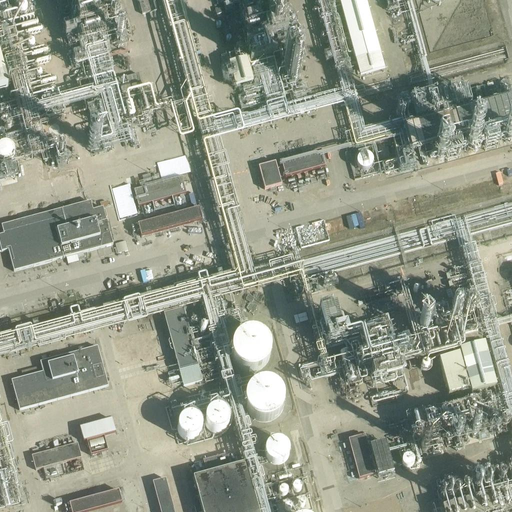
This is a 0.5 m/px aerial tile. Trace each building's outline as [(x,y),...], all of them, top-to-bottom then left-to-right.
[(337,0),(359,79),(384,72),(364,0),(337,0)] [(263,58),(279,56),(274,24),(259,27),(263,58)] [(233,80),(252,76),(246,50),(227,55),(233,80)] [(121,93),(141,88),(138,75),(118,80),(121,93)] [(483,87),(469,91),(474,109),(488,105),(483,87)] [(415,122),(466,108),(460,88),(410,101),(415,122)] [(128,110),(135,108),(131,94),(124,95),(128,110)] [(410,155),(511,127),(511,101),(403,131),(410,155)] [(16,154),(17,152),(16,148),(14,145),(11,144),(8,143),(6,143),(4,143),(1,145),(0,147),(0,156),(1,158),(4,160),(7,161),(10,161),(13,159),(16,156),(16,154)] [(285,178),(324,167),(320,151),(280,162),(285,178)] [(365,154),(362,155),(359,158),(358,163),(360,166),(364,169),(367,169),(370,167),(372,165),(373,161),(372,158),(369,155),(365,154)] [(264,190),(281,186),(275,163),(258,168),(264,190)] [(136,187),(152,183),(151,178),(134,183),(136,187)] [(138,207),(186,194),(181,178),(134,191),(138,207)] [(92,211),(90,203),(1,227),(3,236),(0,236),(0,249),(1,253),(7,251),(13,272),(112,246),(102,209),(92,211)] [(198,210),(136,226),(140,239),(201,223),(198,210)] [(116,250),(114,250),(115,254),(128,251),(126,242),(115,245),(116,250)] [(296,318),(308,315),(306,307),(294,310),(296,318)] [(179,372),(198,367),(183,311),(163,316),(179,372)] [(333,323),(317,327),(326,359),(341,355),(333,323)] [(271,354),(271,350),(271,347),(270,343),(268,339),(265,336),(263,334),(259,332),(256,331),(251,331),(247,331),(244,332),(240,334),(237,336),(235,339),(233,343),(232,346),(232,350),(232,355),(233,358),(235,361),(237,364),(240,367),(243,369),(246,370),(250,370),(254,370),(257,370),(261,368),(265,365),(268,362),(270,358),(271,354)] [(493,355),(503,353),(501,340),(492,341),(493,355)] [(471,394),(496,387),(484,344),(459,351),(471,394)] [(19,411),(108,387),(97,347),(40,363),(43,373),(11,382),(19,411)] [(447,396),(468,391),(458,356),(438,361),(447,396)] [(183,388),(202,382),(198,368),(179,373),(183,388)] [(283,407),(283,403),(283,399),(282,396),(280,393),(278,390),(275,387),(272,385),(269,384),(265,383),(262,383),(258,384),(255,385),(251,388),(248,391),(246,394),(245,399),(244,402),(244,406),(245,410),(247,413),(249,416),(252,419),(255,420),(259,422),(262,422),(267,422),(271,421),(274,419),(277,417),(280,414),(282,410),(283,407)] [(229,423),(229,421),(229,418),(228,416),(227,414),(226,412),(224,411),(222,410),(218,409),(216,409),(213,409),(209,412),(207,414),(206,416),(205,418),(205,420),(206,425),(207,427),(208,429),(211,431),(213,432),(217,433),(219,433),(222,432),(225,430),(227,428),(228,426),(229,423)] [(0,506),(23,500),(0,410),(0,506)] [(201,429),(201,427),(201,422),(199,420),(198,418),(196,416),(194,415),(190,414),(187,414),(185,415),(182,416),(181,418),(179,419),(178,421),(177,424),(177,426),(177,429),(177,431),(178,433),(180,435),(181,436),(184,438),(186,439),(188,439),(191,439),(193,438),(196,437),(197,436),(199,433),(200,432),(201,429)] [(111,420),(79,428),(83,443),(115,434),(111,420)] [(359,480),(375,475),(364,436),(348,440),(359,480)] [(32,439),(33,445),(45,443),(44,437),(32,439)] [(104,437),(87,442),(90,456),(107,452),(104,437)] [(289,455),(289,452),(289,450),(288,448),(286,444),(282,441),(279,440),(277,440),(275,440),(272,441),(270,442),(268,443),(266,445),(265,448),(264,450),(264,452),(265,457),(266,459),(267,461),(269,463),(272,464),(276,465),(279,465),(281,464),(284,463),(285,461),(287,460),(288,458),(289,455)] [(378,479),(393,475),(385,444),(370,448),(378,479)] [(35,471),(81,459),(77,445),(32,457),(35,471)] [(414,448),(402,447),(401,461),(412,461),(414,448)] [(245,462),(252,460),(250,452),(243,454),(245,462)] [(231,469),(227,455),(203,461),(207,475),(193,479),(202,511),(257,511),(245,465),(231,469)] [(69,494),(109,487),(107,476),(67,483),(69,494)] [(160,511),(173,511),(165,480),(152,483),(160,511)] [(292,487),(292,490),(294,492),(296,493),(299,492),(300,489),(300,487),(299,485),(297,484),(294,484),(292,487)] [(279,490),(279,493),(281,495),(283,496),(286,495),(287,493),(287,490),(286,488),(284,487),(281,488),(279,490)] [(117,492),(67,505),(69,511),(90,511),(120,504),(117,492)]
